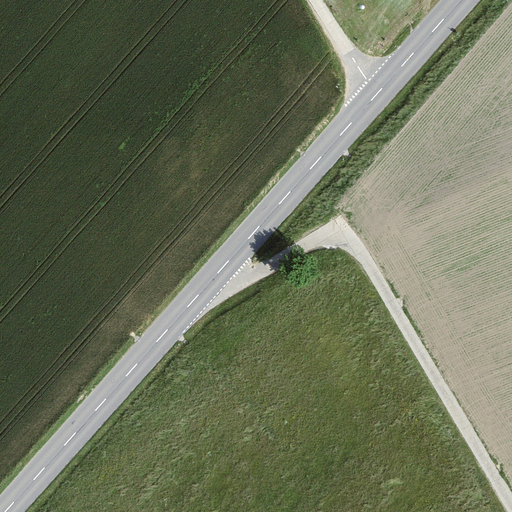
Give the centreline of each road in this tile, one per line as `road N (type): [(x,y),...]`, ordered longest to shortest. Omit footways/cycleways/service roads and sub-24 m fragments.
road 1 (secondary): [(460,0),(5,511)]
road 2 (track): [(228,261),(255,271),(324,233),(369,252),(511,489)]
